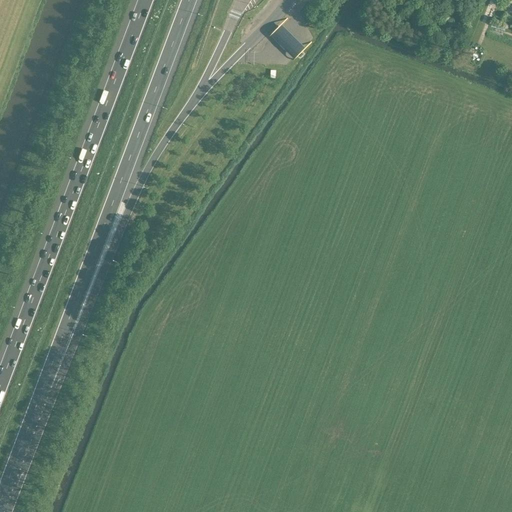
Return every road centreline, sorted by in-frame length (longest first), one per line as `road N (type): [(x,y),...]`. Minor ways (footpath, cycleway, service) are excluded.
road 1 (motorway): [(147,0),(0,393)]
road 2 (motorway): [(43,389),(190,0)]
road 3 (motorway): [(43,389),(92,298),(132,195),(192,104)]
road 4 (motorway): [(0,503),(43,389)]
